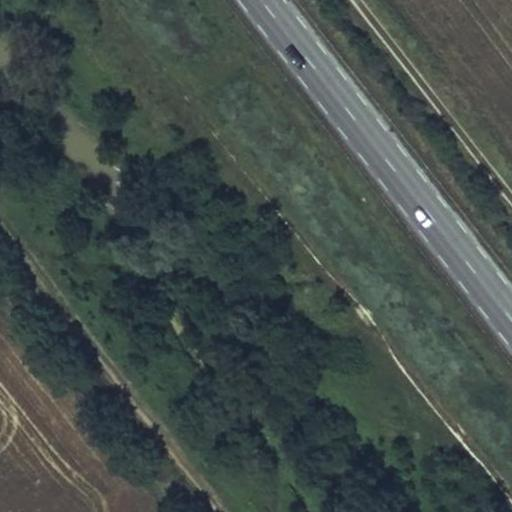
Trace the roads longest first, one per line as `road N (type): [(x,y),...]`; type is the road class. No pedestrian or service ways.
road 1 (track): [(511,501),(238,158)]
road 2 (primary): [(511,319),(263,0)]
road 3 (track): [(0,237),(210,511)]
road 4 (track): [(353,0),(511,203)]
